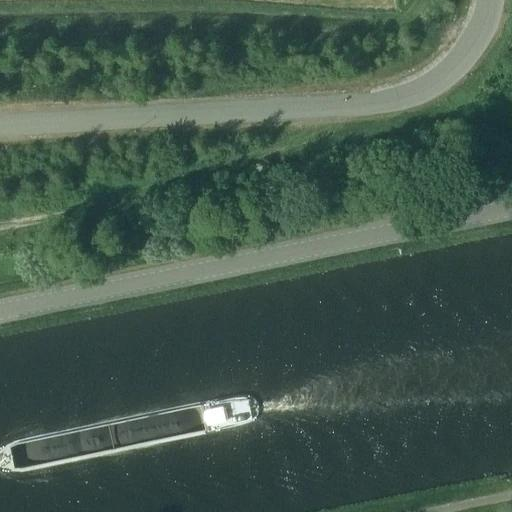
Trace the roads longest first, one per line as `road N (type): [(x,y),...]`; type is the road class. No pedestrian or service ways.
road 1 (tertiary): [(0,124),(357,104),(409,93),(449,70),(472,43),(489,0)]
road 2 (tertiary): [(0,312),(511,206)]
